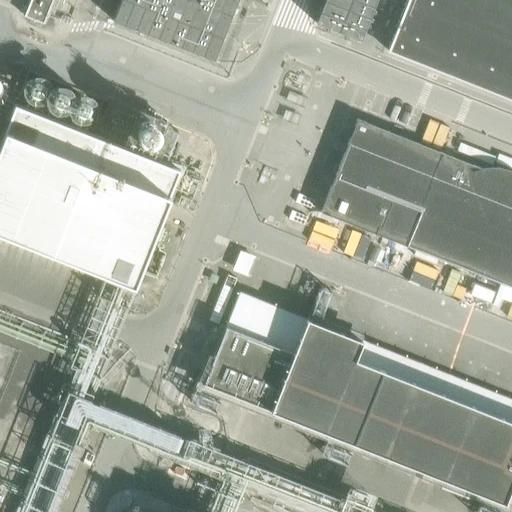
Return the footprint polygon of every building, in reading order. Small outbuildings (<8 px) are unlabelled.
[(46,24),(55,0),(33,0),(28,16),(46,24)] [(126,0),(119,18),(220,58),(242,0),(126,0)] [(323,0),(314,23),(359,41),(375,0),(323,0)] [(511,101),(511,0),(407,0),(386,52),(511,101)] [(43,78),(40,78),(38,80),(37,82),(36,84),(37,87),(38,89),(39,91),(41,92),(44,93),(46,93),(48,92),(50,90),(51,88),(52,86),(52,83),(51,81),(49,79),(47,78),(45,77),(43,78)] [(66,86),(63,87),(62,88),(60,90),(60,93),(60,95),(61,97),(62,99),(64,101),(67,101),(69,101),(71,100),(73,99),(75,97),(75,94),(75,92),(74,90),(73,88),(71,86),(68,86),(66,86)] [(89,94),(86,95),(85,97),(83,99),(83,101),(83,104),(84,106),(85,108),(87,109),(90,110),(92,109),(94,109),(96,107),(98,105),(98,103),(98,100),(97,98),(96,96),(94,95),(91,94),(89,94)] [(129,282),(176,165),(17,102),(0,144),(0,230),(122,279),(129,282)] [(157,115),(153,117),(150,119),(148,122),(147,126),(148,129),(149,133),(151,136),(155,138),(158,139),(162,138),(165,137),(168,135),(170,132),(171,128),(171,124),(170,121),(167,118),(164,116),(160,115),(157,115)] [(356,123),(320,214),(511,290),(511,184),(476,171),(356,123)] [(511,402),(357,342),(359,337),(305,316),(304,320),(237,295),(200,386),(500,508),(511,475),(511,402)]
